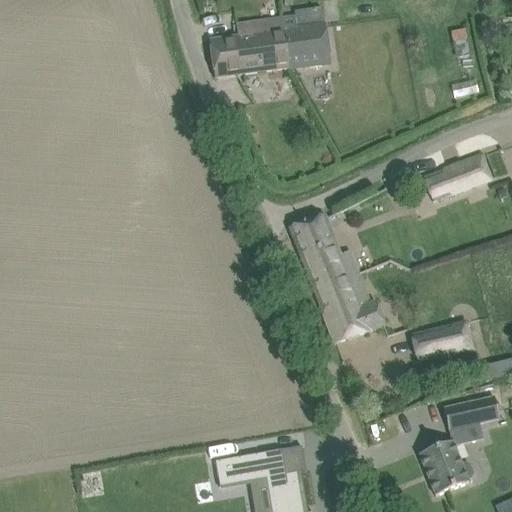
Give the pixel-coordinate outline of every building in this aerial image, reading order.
[(294,16),(281,18),(288,70),(330,65),(325,25),(323,25),(321,10),(294,14),(294,16)] [(238,39),(210,43),(215,80),(281,71),(288,70),(281,18),(274,19),(236,25),(237,31),(238,39)] [(482,158),(424,180),(433,204),(491,182),(482,158)] [(324,217),(289,231),(312,289),(313,293),(349,279),(347,276),(339,254),(332,236),(326,220),(324,217)] [(349,279),(313,293),(334,346),(336,346),(353,339),(385,329),(377,303),(372,305),(360,309),(349,279)] [(472,351),(466,325),(413,336),(419,363),(472,351)] [(511,359),(490,366),(495,381),(511,376),(511,359)] [(498,422),(493,401),(445,411),(449,432),(498,422)] [(451,444),(419,457),(436,499),(468,486),(467,484),(471,482),(473,475),(470,467),(464,464),(460,466),(451,444)] [(281,452),(215,464),(219,489),(265,482),(268,496),(270,511),(303,511),(297,475),(285,477),(281,452)] [(216,511),(208,469),(173,477),(180,511),(216,511)]
